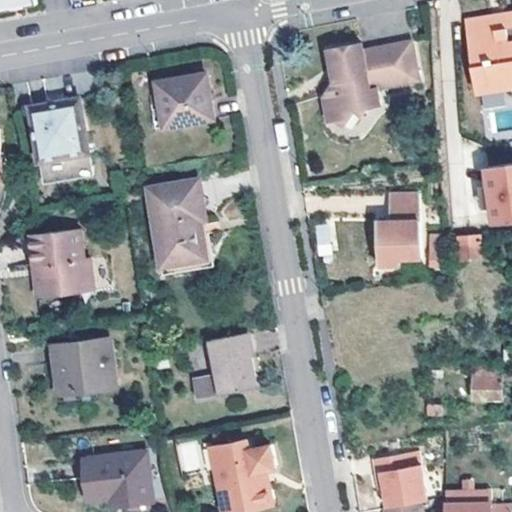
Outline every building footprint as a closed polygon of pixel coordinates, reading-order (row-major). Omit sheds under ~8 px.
[(0,0),(0,14),(36,7),(34,0),(0,0)] [(511,12),(501,14),(502,19),(468,25),(481,102),(511,95),(511,12)] [(361,46),(327,52),(331,71),(334,71),(336,80),(333,81),(334,87),(324,102),(327,125),(334,123),(342,132),(353,120),(362,118),(368,110),(380,107),(377,91),(419,83),(411,44),(362,53),(361,46)] [(205,76),(156,84),(157,92),(162,128),(213,119),(205,76)] [(155,128),(162,128),(157,92),(150,94),(155,128)] [(56,102),(31,106),(45,183),(94,174),(80,98),(56,102)] [(511,163),(488,168),(491,186),(496,209),(499,226),(511,223),(511,163)] [(213,257),(208,228),(200,180),(150,188),(163,266),(213,257)] [(496,209),(491,186),(480,188),(484,212),(496,209)] [(424,258),(421,195),(391,197),(392,216),(399,215),(400,223),(392,223),(379,224),(381,267),(402,266),(402,260),(424,258)] [(400,223),(399,215),(392,216),(392,223),(400,223)] [(314,225),(318,256),(333,254),(329,223),(314,225)] [(33,237),(37,266),(43,265),(44,270),(44,274),(38,276),(42,298),(97,289),(92,257),(86,259),(81,230),(33,237)] [(479,234),(459,236),(460,260),(481,259),(479,234)] [(442,255),(430,256),(430,267),(442,267),(442,255)] [(213,257),(163,266),(165,274),(214,265),(213,257)] [(246,333),(210,339),(216,374),(192,379),(196,398),(220,393),(256,386),(246,333)] [(109,337),(55,343),(62,388),(115,382),(109,337)] [(500,368),(473,368),(475,399),(502,398),(500,368)] [(442,404),(429,404),(429,415),(443,414),(442,404)] [(180,471),(202,468),(197,440),(175,444),(180,471)] [(263,471),(269,469),(276,468),(271,445),(251,449),(249,440),(224,445),(227,464),(215,466),(223,511),(240,511),(276,505),(272,485),(266,487),(263,471)] [(211,447),(215,466),(227,464),(224,445),(211,447)] [(90,496),(112,494),(131,492),(131,501),(151,499),(146,452),(86,457),(90,496)] [(383,473),(385,489),(388,508),(419,503),(427,502),(421,466),(409,468),(407,454),(375,460),(377,474),(383,473)] [(272,485),(269,469),(263,471),(266,487),(272,485)] [(131,492),(112,494),(113,502),(131,501),(131,492)] [(446,495),(446,506),(492,504),(492,493),(446,495)] [(420,511),(419,503),(388,508),(385,508),(385,511),(420,511)]
